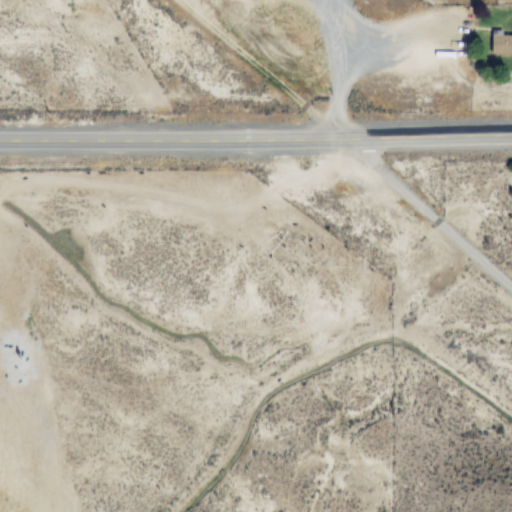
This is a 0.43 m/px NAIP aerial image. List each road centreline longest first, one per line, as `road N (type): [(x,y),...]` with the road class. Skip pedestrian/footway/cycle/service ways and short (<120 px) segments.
road 1 (primary): [(361,138),(0,138)]
road 2 (residential): [(361,138),(378,166),(511,288)]
road 3 (track): [(335,139),(181,0)]
road 4 (primary): [(511,134),(361,138)]
